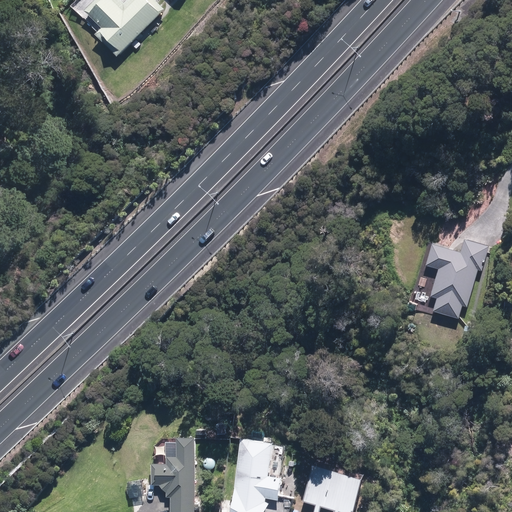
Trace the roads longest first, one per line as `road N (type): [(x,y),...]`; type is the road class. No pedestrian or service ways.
road 1 (motorway): [(424,0),(169,269),(0,427)]
road 2 (motorway): [(0,375),(183,202),(375,0)]
